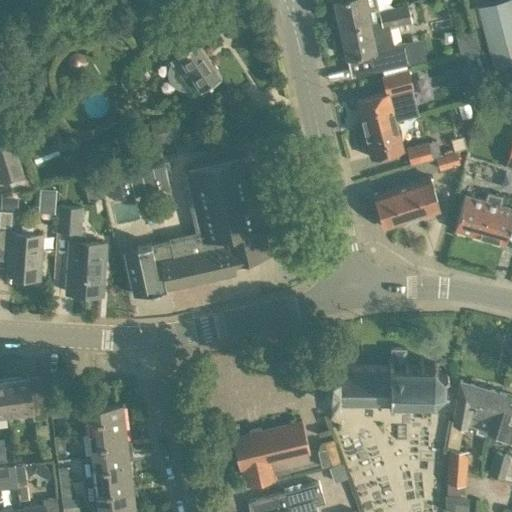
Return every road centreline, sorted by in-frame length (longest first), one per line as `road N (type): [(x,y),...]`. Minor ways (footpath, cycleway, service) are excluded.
road 1 (tertiary): [(354,295),(287,0)]
road 2 (residential): [(143,340),(354,295)]
road 3 (residential): [(188,511),(143,340)]
road 4 (tertiary): [(511,300),(445,288),(354,295)]
